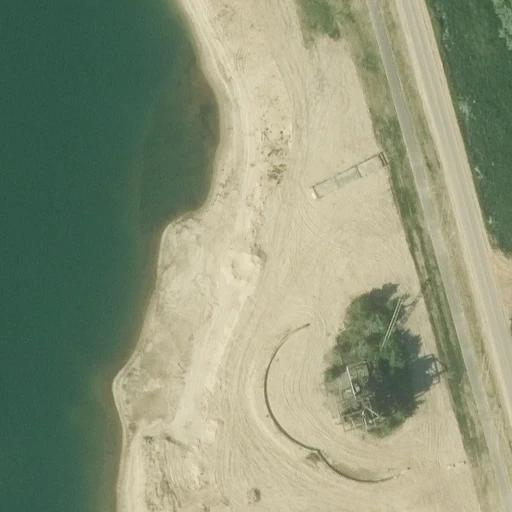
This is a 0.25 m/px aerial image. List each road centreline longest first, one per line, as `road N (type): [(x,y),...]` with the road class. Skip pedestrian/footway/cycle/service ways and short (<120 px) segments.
road 1 (unclassified): [(511,378),(409,0)]
road 2 (track): [(467,511),(389,230)]
